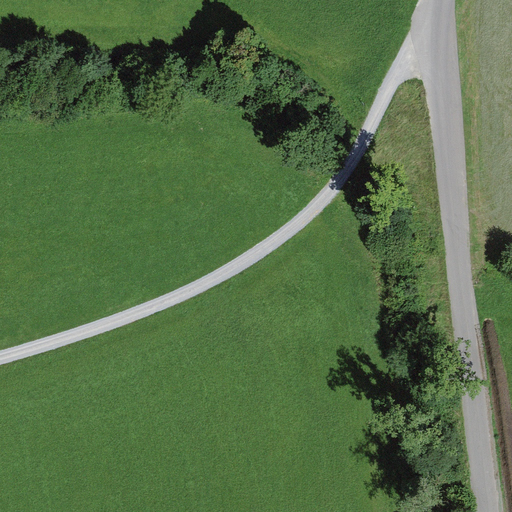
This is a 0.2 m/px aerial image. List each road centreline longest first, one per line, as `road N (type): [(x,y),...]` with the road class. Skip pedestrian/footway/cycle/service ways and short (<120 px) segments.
road 1 (track): [(437,30),(392,80),(321,204),(244,263),(138,314),(0,359)]
road 2 (track): [(485,511),(437,30)]
